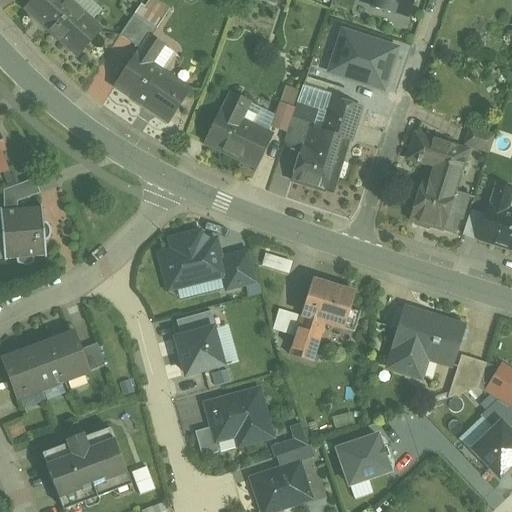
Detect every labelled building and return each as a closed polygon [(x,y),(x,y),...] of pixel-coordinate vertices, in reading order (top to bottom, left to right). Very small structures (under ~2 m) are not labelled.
[(102,31),(68,0),(38,0),(28,11),(78,57),(102,31)] [(363,0),(363,2),(376,6),(375,9),(394,15),(395,12),(408,16),(413,0),(363,0)] [(157,30),(135,15),(120,37),(140,50),(149,37),(151,39),(157,30)] [(324,74),(383,93),(398,46),(338,28),(324,74)] [(151,39),(149,37),(140,50),(116,87),(133,99),(132,101),(166,124),(189,92),(150,66),(163,47),(151,39)] [(251,103),(232,94),(223,113),(222,112),(206,144),(257,168),(272,136),(241,121),(251,103)] [(332,100),(323,132),(310,128),(304,149),(302,148),(292,181),(309,187),(309,188),(324,193),(325,191),(334,194),(338,181),(330,179),(336,160),(344,163),(350,142),(352,142),(362,109),(332,100)] [(296,109),(281,103),(272,128),(288,134),(293,118),(296,109)] [(320,111),(298,104),(296,109),(293,118),(315,125),(320,111)] [(494,137),(471,129),(466,145),(489,153),(494,137)] [(468,152),(416,136),(410,156),(436,165),(430,184),(423,182),(411,219),(428,224),(427,226),(454,235),(463,207),(453,203),(456,193),(455,192),(468,152)] [(511,209),(509,209),(511,200),(511,188),(498,184),(492,203),(491,203),(487,213),(479,239),(511,249),(511,209)] [(43,208),(1,212),(2,220),(0,219),(0,237),(3,237),(5,261),(17,260),(18,264),(22,266),(27,267),(32,266),(35,263),(35,258),(47,257),(46,242),(48,242),(49,241),(51,239),(52,236),(52,233),(52,230),(51,228),(50,226),(47,223),(44,223),(43,208)] [(487,213),(472,208),(464,234),(479,239),(487,213)] [(197,235),(197,234),(171,240),(173,252),(160,255),(166,279),(180,275),(182,286),(224,276),(215,241),(207,243),(201,239),(200,235),(199,233),(198,234),(198,235),(197,235)] [(269,255),(267,266),(294,273),(297,261),(269,255)] [(355,295),(314,282),(303,316),(304,316),(291,356),(313,363),(326,323),(354,332),(360,314),(350,311),(355,295)] [(438,322),(422,318),(423,316),(405,310),(393,348),(396,349),(390,368),(421,378),(421,376),(416,375),(422,357),(452,366),(452,365),(464,328),(438,320),(438,322)] [(212,329),(176,339),(186,376),(222,366),(212,329)] [(75,334),(4,361),(18,400),(89,373),(81,351),(75,334)] [(98,344),(81,351),(89,373),(106,366),(98,344)] [(487,364),(462,356),(458,367),(452,365),(452,366),(458,368),(448,400),(479,389),(486,367),(487,364)] [(511,404),(511,372),(503,366),(498,374),(486,367),(479,389),(509,408),(510,406),(511,406),(511,404)] [(259,390),(205,405),(207,413),(216,442),(242,435),(249,439),(250,444),(272,438),(259,390)] [(498,482),(511,469),(511,432),(501,421),(469,450),(498,482)] [(111,429),(85,439),(84,435),(67,441),(69,445),(43,455),(64,511),(132,485),(111,429)] [(392,474),(379,434),(333,449),(347,490),(392,474)] [(298,463),(251,480),(261,511),(274,511),(311,500),(298,463)]
